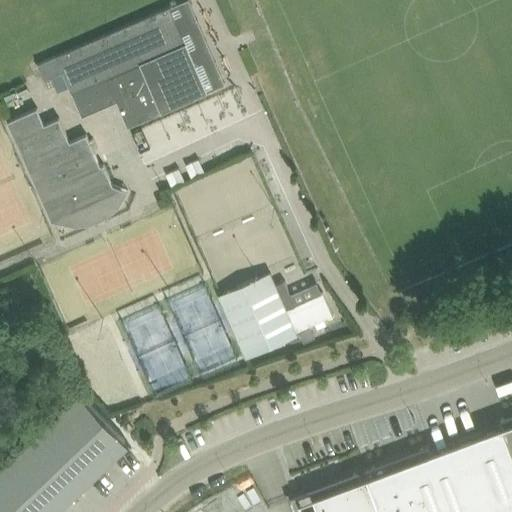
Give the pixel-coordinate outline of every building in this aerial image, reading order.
[(56,55),(37,64),(41,72),(45,80),(52,76),(58,91),(69,86),(82,115),(117,101),(120,107),(128,126),(208,91),(206,88),(186,42),(188,41),(188,40),(186,40),(170,6),(56,55)] [(20,89),(4,96),(12,112),(28,104),(20,89)] [(8,121),(13,119),(32,160),(42,156),(65,206),(76,209),(89,207),(98,203),(108,195),(113,185),(104,163),(101,165),(87,134),(70,141),(60,117),(45,124),(38,107),(8,121)] [(333,314),(323,291),(295,304),(285,280),(276,284),(270,272),(219,295),(246,355),(297,333),(296,330),(299,329),(301,334),(309,330),(307,325),(333,314)] [(80,392),(29,440),(79,492),(130,444),(80,392)] [(511,414),(501,418),(503,424),(511,447),(511,414)] [(366,469),(368,475),(382,511),(511,511),(511,447),(503,424),(431,451),(429,445),(408,453),(406,450),(393,455),(394,458),(366,469)] [(0,467),(0,511),(57,511),(79,492),(29,440),(0,467)] [(292,497),(297,511),(382,511),(368,475),(362,477),(359,471),(353,473),(353,474),(292,497)]
